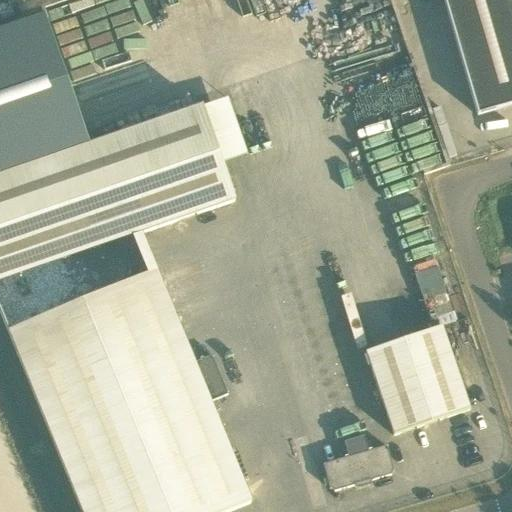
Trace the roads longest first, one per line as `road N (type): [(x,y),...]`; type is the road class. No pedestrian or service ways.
road 1 (unknown): [(321,511),(260,286),(292,169),(295,132),(281,87),(263,53),(236,45),(173,52)]
road 2 (unclassified): [(511,364),(459,203),(511,173)]
